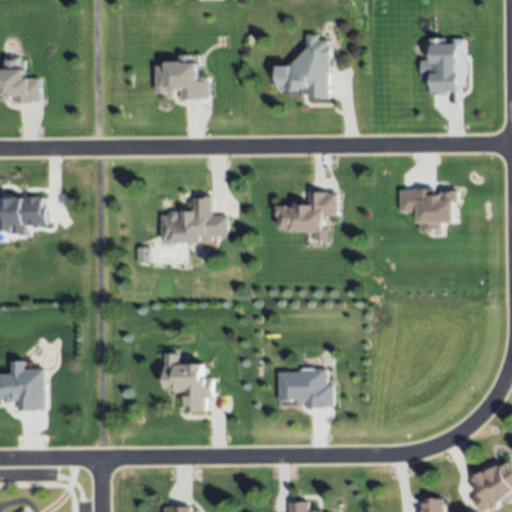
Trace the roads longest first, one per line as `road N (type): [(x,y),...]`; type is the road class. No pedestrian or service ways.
road 1 (residential): [(0,461),(393,458),(463,432),(503,371),(511,310),(507,0)]
road 2 (residential): [(509,144),(0,149)]
